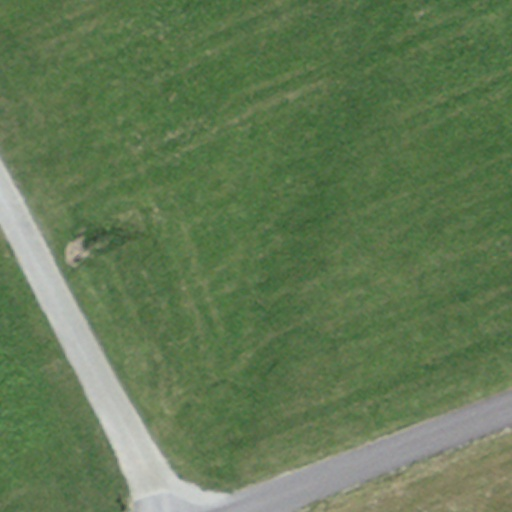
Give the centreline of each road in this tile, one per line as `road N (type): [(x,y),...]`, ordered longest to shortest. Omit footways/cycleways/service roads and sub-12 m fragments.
road 1 (unclassified): [(168,511),(0,194)]
road 2 (unclassified): [(511,398),(222,511)]
